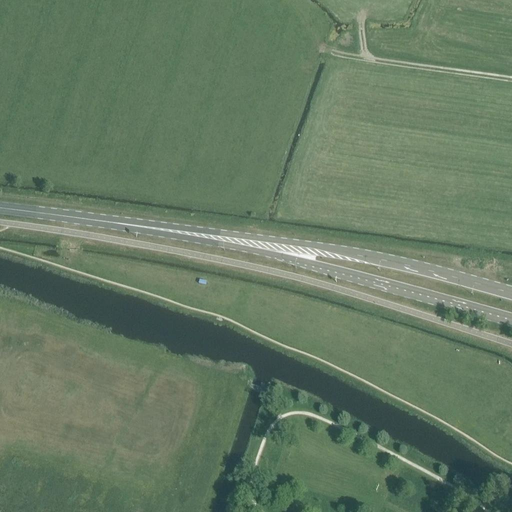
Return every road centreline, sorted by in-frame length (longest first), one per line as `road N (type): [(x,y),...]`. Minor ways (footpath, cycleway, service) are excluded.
road 1 (track): [(47,175),(282,213),(511,205)]
road 2 (secondary): [(171,231),(511,320)]
road 3 (secondary): [(511,293),(309,245),(171,231)]
road 4 (secondary): [(171,231),(0,208)]
